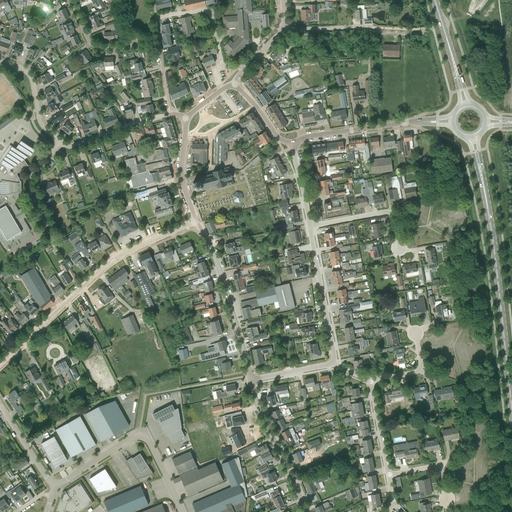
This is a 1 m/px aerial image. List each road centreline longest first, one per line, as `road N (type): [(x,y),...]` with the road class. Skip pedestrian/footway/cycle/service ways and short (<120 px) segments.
road 1 (tertiary): [(0,364),(108,263),(196,221)]
road 2 (primary): [(511,408),(482,182)]
road 3 (residential): [(54,487),(141,431),(180,511)]
road 4 (unclassified): [(251,378),(196,221)]
road 5 (residential): [(11,252),(49,231),(29,192),(30,174),(61,142)]
road 6 (unclassified): [(305,511),(251,378)]
road 7 (residential): [(334,364),(309,226)]
road 8 (residential): [(229,84),(209,11),(155,17)]
